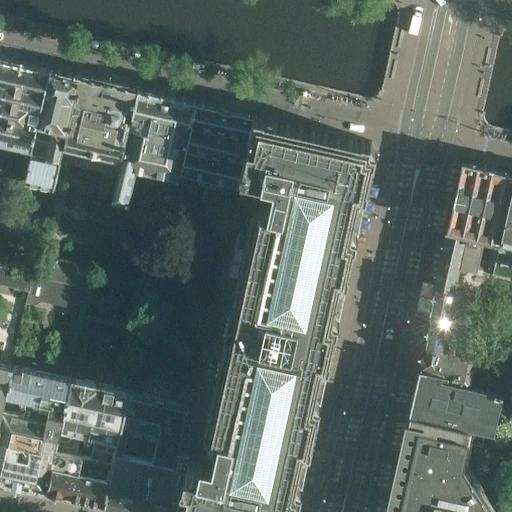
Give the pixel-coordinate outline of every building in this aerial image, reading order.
[(26,173),(34,137),(37,124),(50,68),(0,56),(0,158),(1,159),(9,155),(12,141),(25,144),(18,171),(26,173)] [(53,188),(63,143),(79,74),(50,68),(37,124),(52,127),(49,140),(34,137),(26,173),(24,182),(53,188)] [(129,125),(132,114),(138,87),(79,74),(63,143),(116,155),(115,158),(113,157),(110,174),(111,174),(111,177),(117,178),(129,125)] [(178,179),(196,100),(138,87),(132,114),(148,117),(145,129),(129,125),(117,178),(112,196),(126,199),(133,169),(178,179)] [(229,223),(240,175),(254,113),(196,100),(178,179),(171,210),(177,211),(186,172),(200,176),(198,181),(200,184),(212,187),(215,185),(216,179),(230,182),(227,196),(222,195),(216,220),(229,223)] [(296,511),(339,319),(377,149),(371,140),(254,113),(240,175),(260,180),(255,204),(254,204),(204,433),(205,433),(199,459),(187,456),(174,511),(296,511)] [(511,172),(463,161),(449,227),(466,231),(460,259),(460,261),(476,264),(482,235),(494,237),(488,267),(494,268),(498,252),(502,253),(494,287),(511,291),(511,172)] [(460,259),(466,231),(449,227),(443,256),(460,259)] [(454,289),(460,261),(460,259),(443,256),(436,285),(454,289)] [(33,275),(36,265),(7,258),(4,269),(33,275)] [(94,276),(76,272),(77,268),(73,262),(59,258),(53,262),(52,266),(36,263),(36,265),(33,275),(91,288),(94,276)] [(33,275),(4,269),(0,268),(0,283),(30,290),(33,275)] [(448,317),(449,311),(454,289),(436,285),(430,313),(448,317)] [(480,334),(483,319),(449,311),(448,317),(446,326),(480,334)] [(469,384),(480,334),(446,326),(448,317),(430,313),(419,367),(442,372),(440,377),(469,384)] [(82,350),(87,329),(24,315),(18,340),(28,343),(33,340),(82,350)] [(0,421),(13,362),(0,358),(0,421)] [(104,501),(130,388),(13,362),(0,421),(0,477),(46,488),(104,501)] [(501,391),(481,386),(469,384),(440,377),(442,372),(419,367),(409,411),(467,425),(492,430),(501,391)] [(511,375),(510,373),(498,370),(494,373),(484,371),(481,386),(501,391),(511,393),(511,375)] [(155,390),(151,392),(130,388),(104,501),(152,511),(174,511),(187,456),(188,452),(177,450),(189,400),(170,396),(168,393),(169,390),(156,387),(155,390)] [(495,511),(461,460),(466,434),(465,434),(467,425),(409,411),(399,454),(386,511),(495,511)]
